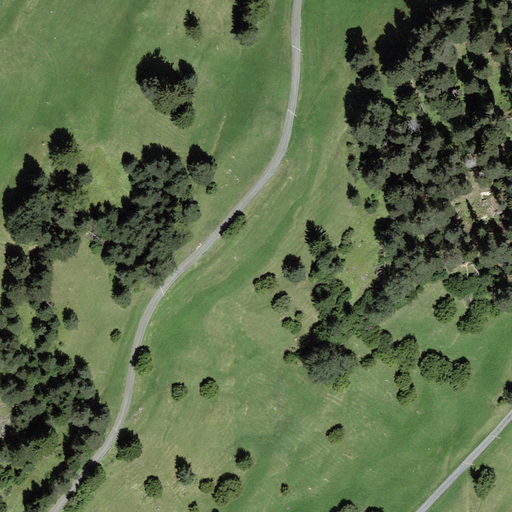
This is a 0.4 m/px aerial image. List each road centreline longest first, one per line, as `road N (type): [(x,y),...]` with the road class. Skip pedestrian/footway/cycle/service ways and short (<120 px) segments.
road 1 (track): [(296,0),(282,139),(263,176),(155,293),(136,330),(118,420),(51,511)]
road 2 (track): [(273,156),(296,133),(366,0)]
road 3 (track): [(409,511),(511,404)]
